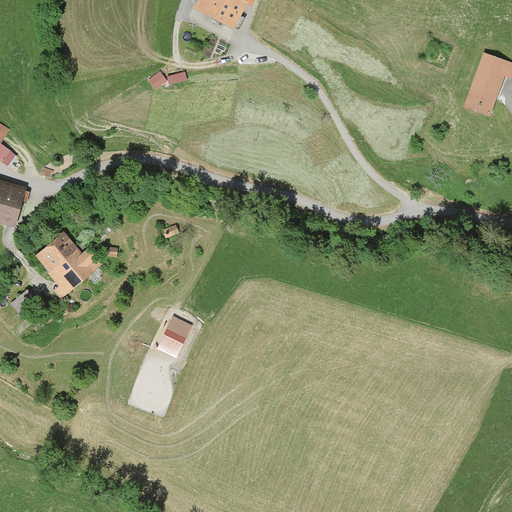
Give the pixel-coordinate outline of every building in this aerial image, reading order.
[(201,0),(196,11),(236,31),(249,5),(254,7),(257,0),(201,0)] [(506,77),(511,79),(511,63),(484,54),(466,108),(492,117),(506,77)] [(169,84),(162,74),(150,82),(157,93),(169,84)] [(188,75),(171,79),(173,88),(190,84),(188,75)] [(0,160),(9,167),(16,156),(1,146),(10,132),(0,124),(0,160)] [(53,172),(45,171),(43,178),(51,180),(53,172)] [(0,223),(16,228),(26,188),(0,181),(0,223)] [(166,227),(168,235),(180,232),(178,223),(166,227)] [(82,256),(65,233),(36,256),(50,273),(48,275),(59,288),(54,292),(60,299),(102,266),(90,250),(82,256)] [(24,319),(41,305),(28,289),(11,303),(24,319)] [(192,328),(173,319),(158,349),(177,358),(192,328)]
